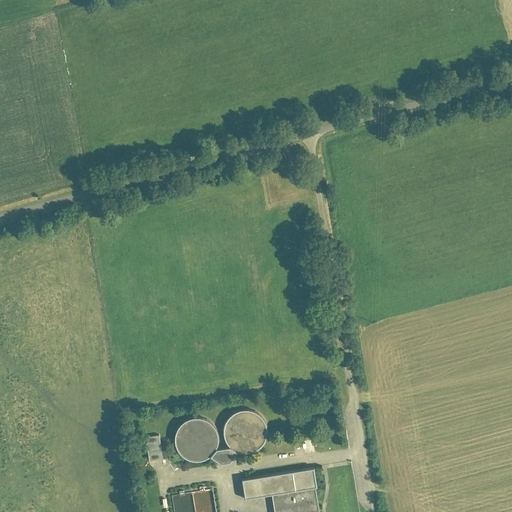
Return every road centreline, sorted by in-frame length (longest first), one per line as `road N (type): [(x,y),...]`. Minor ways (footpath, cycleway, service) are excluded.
road 1 (residential): [(310,131),(370,511)]
road 2 (residential): [(0,215),(310,131)]
road 3 (residential): [(310,131),(511,76)]
